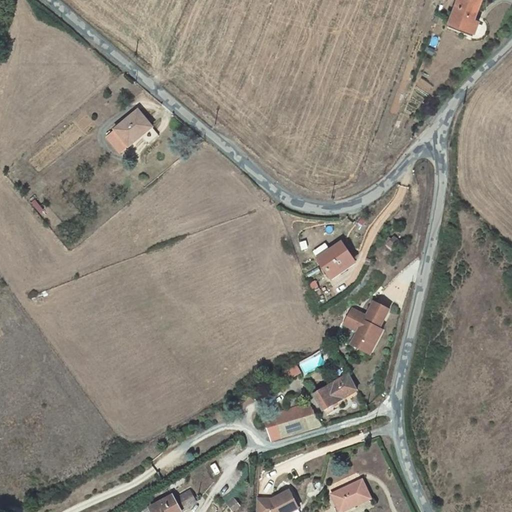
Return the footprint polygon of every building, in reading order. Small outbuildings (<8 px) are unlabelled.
[(457,0),(448,21),(468,30),(472,20),(481,0),(457,0)] [(468,30),(448,21),(446,24),(470,35),(477,21),(472,20),(468,30)] [(114,129),(129,146),(141,136),(142,138),(154,128),(138,109),(114,129)] [(142,138),(148,144),(159,135),(154,128),(142,138)] [(106,136),(121,153),(129,146),(114,129),(106,136)] [(389,238),(387,241),(389,243),(388,245),(393,250),(400,242),(394,238),(392,240),(389,238)] [(317,257),(333,279),(355,262),(339,240),(317,257)] [(355,338),(370,346),(380,328),(389,309),(374,301),(368,312),(370,313),(368,317),(366,316),(352,308),(344,324),(358,331),(355,338)] [(351,344),(371,354),(383,330),(380,328),(370,346),(355,338),(351,344)] [(296,365),(283,373),(287,381),(300,374),(296,365)] [(357,390),(351,376),(314,392),(320,408),(347,396),(346,395),(357,390)] [(266,417),(272,441),(321,426),(310,403),(266,417)] [(362,478),(331,493),(340,511),(371,496),(362,478)] [(151,505),(154,511),(177,511),(184,509),(183,507),(196,500),(190,489),(176,497),(174,493),(151,505)] [(272,498),(257,497),(256,511),(289,511),(299,507),(289,489),(275,496),(276,499),(273,500),(272,498)] [(227,503),(232,511),(240,506),(234,498),(227,503)]
